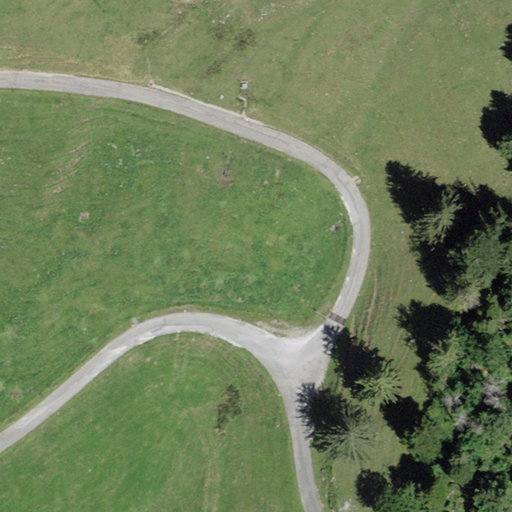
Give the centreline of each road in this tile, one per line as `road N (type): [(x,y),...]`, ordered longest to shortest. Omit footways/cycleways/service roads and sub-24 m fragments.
road 1 (residential): [(295,353),(331,329),(358,261),(358,211),(345,179),(313,154),(135,92),(0,75)]
road 2 (residential): [(0,443),(144,330),(225,327),(295,353)]
road 3 (unclassified): [(295,353),(306,511)]
